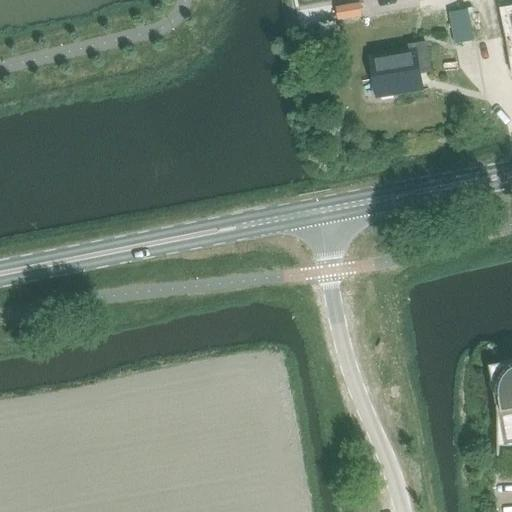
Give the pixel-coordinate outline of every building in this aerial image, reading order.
[(360,5),(336,8),(338,20),(362,16),(360,5)] [(468,10),(449,14),(454,45),(474,41),(468,10)] [(492,48),(488,25),(476,28),(481,51),(492,48)] [(376,97),(423,89),(420,73),(430,71),(425,43),(414,44),(415,50),(370,59),(376,97)] [(511,361),(509,361),(489,367),(491,390),(498,406),(498,447),(511,447),(511,361)]
